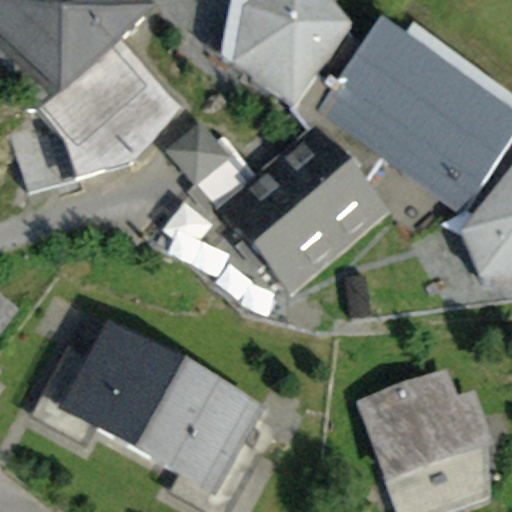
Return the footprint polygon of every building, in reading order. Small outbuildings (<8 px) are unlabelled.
[(0,0),(0,33),(22,53),(83,0),(0,0)] [(62,90),(122,38),(145,17),(130,0),(83,0),(22,53),(62,90)] [(351,34),(322,0),(258,0),(243,12),(233,70),(294,113),(347,39),(351,34)] [(511,122),(381,29),(364,52),(347,39),(294,113),(314,139),(316,136),(362,191),(383,160),(462,214),(466,210),(511,148),(511,122)] [(122,38),(62,90),(37,112),(62,141),(75,180),(134,164),(145,139),(165,122),(181,106),(122,38)] [(223,217),(251,192),(225,162),(228,160),(200,129),(169,156),(223,217)] [(265,266),(288,294),(382,214),(362,191),(316,136),(314,139),(251,192),(223,217),(247,245),(240,251),(243,255),(250,249),(261,262),(255,268),(258,272),(265,266)] [(511,148),(466,210),(477,217),(462,240),(480,284),(511,285),(511,148)] [(0,327),(11,314),(0,306),(0,327)] [(228,460),(253,415),(110,336),(85,381),(61,368),(42,401),(234,507),(253,474),(228,460)] [(363,408),(400,511),(442,511),(481,498),(469,464),(481,460),(480,445),(485,443),(471,403),(452,409),(441,379),(363,408)]
